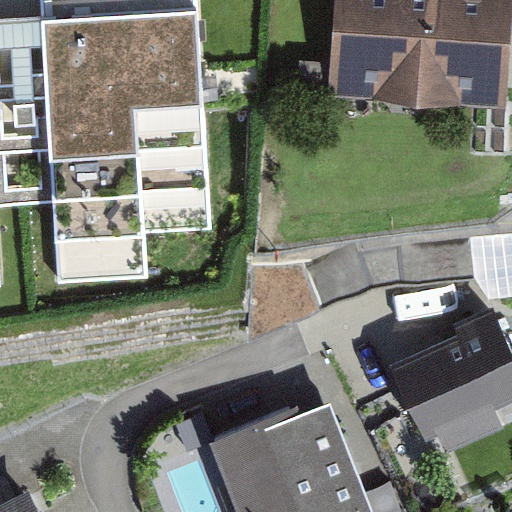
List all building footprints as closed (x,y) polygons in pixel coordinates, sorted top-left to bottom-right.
[(0,284),(3,284),(0,226),(0,205),(55,203),(59,280),(150,275),(147,233),(214,229),(201,0),(40,0),(42,16),(0,18),(0,284)] [(511,0),(335,0),(329,93),(507,104),(511,22),(511,0)] [(511,335),(502,311),(404,350),(445,450),(506,425),(501,411),(511,406),(511,335)] [(343,511),(302,401),(219,432),(248,511),(343,511)] [(49,511),(39,489),(0,507),(0,511),(49,511)]
